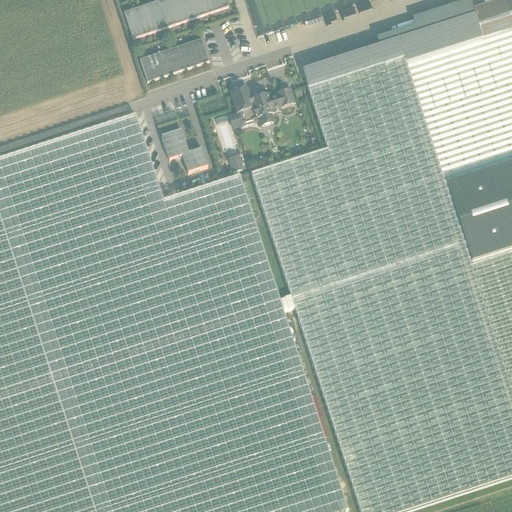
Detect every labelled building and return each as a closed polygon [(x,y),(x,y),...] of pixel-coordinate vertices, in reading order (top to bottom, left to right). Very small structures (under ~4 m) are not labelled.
[(225,0),(171,0),(124,16),(133,42),(229,10),(225,0)] [(503,0),(472,10),(474,18),(506,8),(503,0)] [(511,0),(503,0),(506,8),(511,25),(511,0)] [(470,3),(421,18),(424,26),(376,41),(380,53),(385,67),(404,61),(405,66),(406,66),(482,41),(474,18),(472,10),(470,3)] [(511,25),(506,8),(474,18),(482,41),(511,31),(511,25)] [(282,10),(282,14),(279,14),(280,24),(288,24),(287,10),(282,10)] [(391,32),(409,28),(408,23),(390,27),(391,32)] [(511,31),(482,41),(406,66),(465,249),(511,233),(511,31)] [(201,43),(139,64),(146,86),(209,65),(201,43)] [(380,53),(303,77),(308,92),(385,67),(380,53)] [(511,233),(465,249),(406,66),(405,66),(404,61),(385,67),(308,92),(327,153),(251,177),(359,511),(414,511),(511,480),(511,233)] [(290,93),(283,95),(287,109),(294,107),(290,93)] [(268,97),(250,103),(253,112),(252,112),(255,122),(259,121),(262,129),(273,126),(270,117),(274,116),(273,113),(281,111),(287,109),(283,95),(276,97),(277,100),(269,102),(268,97)] [(248,97),(242,99),(246,114),(252,112),(253,112),(250,103),(248,97)] [(0,511),(346,511),(239,179),(162,204),(135,119),(0,162),(0,511)] [(178,132),(157,138),(165,163),(178,159),(183,176),(204,170),(198,151),(185,155),(178,132)]
